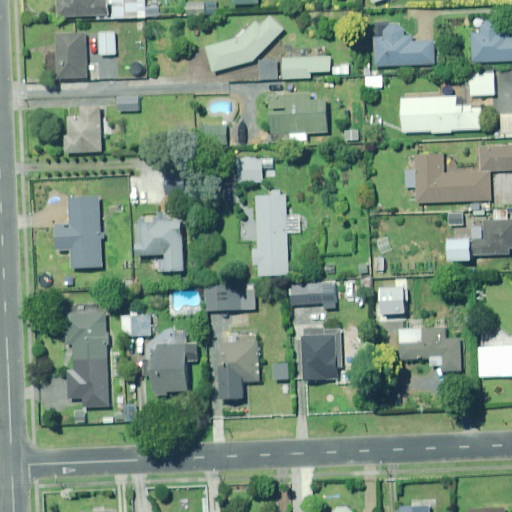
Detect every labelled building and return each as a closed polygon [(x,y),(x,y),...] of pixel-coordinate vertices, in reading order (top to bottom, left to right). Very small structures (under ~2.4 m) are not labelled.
[(63,0),(64,17),(115,16),(115,0),(63,0)] [(151,18),(150,0),(119,0),(120,19),(151,18)] [(210,16),(210,2),(192,2),(192,16),(210,16)] [(286,29),(272,15),(262,25),(257,20),(239,39),(207,48),(214,72),(254,61),(286,29)] [(511,24),(499,24),(488,24),(488,33),(477,33),(477,61),(511,61),(511,24)] [(418,37),(410,37),(410,26),(390,26),(390,38),(380,38),(381,66),(439,65),(438,41),(418,41),(418,37)] [(123,55),(122,32),(106,33),(107,55),(123,55)] [(61,33),(61,71),(67,71),(67,79),(94,79),(94,54),(102,54),(102,37),(94,37),(94,33),(61,33)] [(334,72),(334,57),(289,59),(290,79),(313,78),(313,72),(334,72)] [(284,80),(283,60),(265,60),(266,80),(284,80)] [(340,62),(340,75),(356,75),(356,62),(340,62)] [(501,74),(476,74),(476,96),(501,96),(501,74)] [(318,100),(317,93),(276,94),(278,142),(313,141),(313,133),(335,133),(334,100),(318,100)] [(146,97),(122,98),(122,112),(146,111),(146,97)] [(470,107),(470,98),(409,99),(409,133),(487,131),(487,107),(470,107)] [(109,153),(108,106),(87,107),(87,117),(75,117),(75,135),(71,135),(72,153),(109,153)] [(511,144),(486,145),(487,173),(452,173),(451,154),(422,155),(423,203),(476,202),(476,212),(499,212),(498,171),(511,171),(511,144)] [(264,158),(245,157),(244,183),(263,184),(264,158)] [(130,182),(110,182),(110,196),(130,196),(130,182)] [(278,196),(263,196),(263,199),(243,200),(243,242),(264,242),(264,249),(260,249),(260,265),(265,265),(265,276),(295,275),(294,233),(310,233),(310,215),(294,215),(293,196),(287,196),(287,190),(278,191),(278,196)] [(110,267),(108,197),(76,198),(77,223),(63,224),(64,251),(77,251),(78,269),(110,267)] [(477,240),(477,237),(469,237),(469,240),(455,240),(455,261),(480,261),(480,256),(511,255),(511,210),(502,211),(502,220),(490,220),(490,240),(477,240)] [(192,220),(143,219),(143,255),(165,255),(165,271),(191,272),(192,220)] [(386,258),(376,258),(377,271),(386,271),(386,258)] [(343,309),(343,283),(297,284),(297,305),(330,305),(330,309),(343,309)] [(263,285),(234,286),(211,287),(212,311),(263,310),(263,285)] [(410,314),(410,291),(381,291),(381,313),(410,314)] [(106,324),(105,314),(72,314),(73,345),(80,345),(81,377),(89,377),(90,398),(116,397),(114,324),(106,324)] [(157,314),(136,314),(136,317),(128,317),(128,336),(157,337),(157,314)] [(453,320),(442,320),(442,329),(428,329),(428,320),(413,320),(414,329),(406,329),(406,360),(436,359),(436,366),(448,366),(448,372),(468,371),(468,338),(453,339),(453,320)] [(266,382),(265,334),(237,334),(237,343),(226,343),(227,400),(252,399),(251,383),(266,382)] [(349,346),(345,346),(345,335),(309,335),(310,381),(345,380),(345,370),(349,369),(349,346)] [(205,360),(205,345),(158,345),(159,393),(196,392),(196,360),(205,360)] [(511,347),(486,348),(487,377),(511,376),(511,347)] [(297,380),(296,364),(280,365),(281,381),(297,380)] [(145,422),(145,403),(130,404),(131,422),(145,422)]
